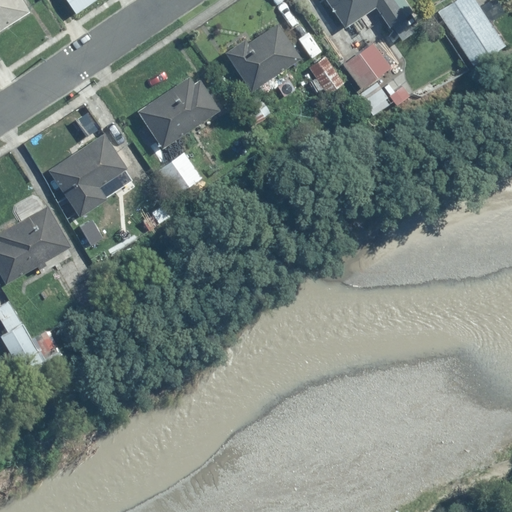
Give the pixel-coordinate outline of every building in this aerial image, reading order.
[(20,0),(0,0),(0,28),(28,12),(20,0)] [(66,0),(75,13),(94,0),(66,0)] [(394,0),(324,0),(343,28),(374,6),(390,29),(406,17),(394,0)] [(507,45),(476,0),(454,0),(437,11),(474,67),(507,45)] [(243,39),(223,53),(250,92),(299,57),(275,24),(247,44),(243,39)] [(309,30),(298,39),(312,59),(324,50),(309,30)] [(371,40),(342,64),(362,90),(392,68),(371,40)] [(328,55),(309,69),(317,79),(310,85),(316,94),(324,88),(329,94),(348,80),(328,55)] [(137,105),(124,114),(155,161),(170,151),(166,145),(221,109),(203,82),(197,87),(190,76),(140,110),(137,105)] [(104,131),(47,172),(79,216),(107,196),(100,186),(129,165),(104,131)] [(239,131),(227,140),(237,157),(250,149),(239,131)] [(185,152),(158,169),(175,195),(202,178),(185,152)] [(170,200),(151,213),(159,225),(178,212),(170,200)] [(0,274),(5,283),(43,261),(50,274),(77,259),(46,206),(0,232),(0,274)] [(50,363),(35,338),(9,300),(0,306),(0,317),(8,330),(0,336),(28,377),(50,363)] [(35,338),(50,363),(67,351),(50,327),(35,338)]
